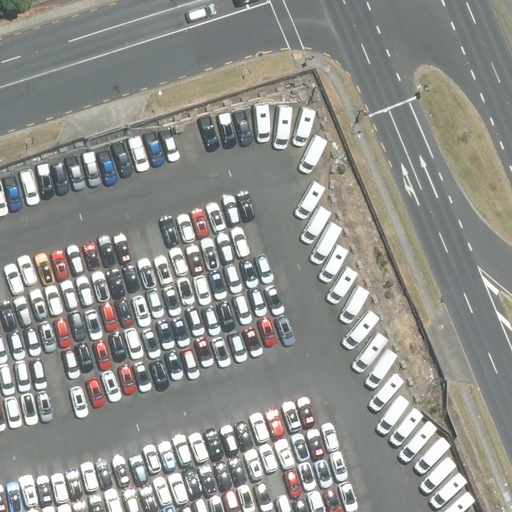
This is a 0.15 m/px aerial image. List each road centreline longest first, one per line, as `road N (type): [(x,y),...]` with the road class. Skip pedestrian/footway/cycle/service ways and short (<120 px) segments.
road 1 (unclassified): [(0,87),(277,0)]
road 2 (primary): [(511,415),(420,191)]
road 3 (primary): [(420,191),(339,0)]
road 4 (primary): [(511,268),(420,191)]
